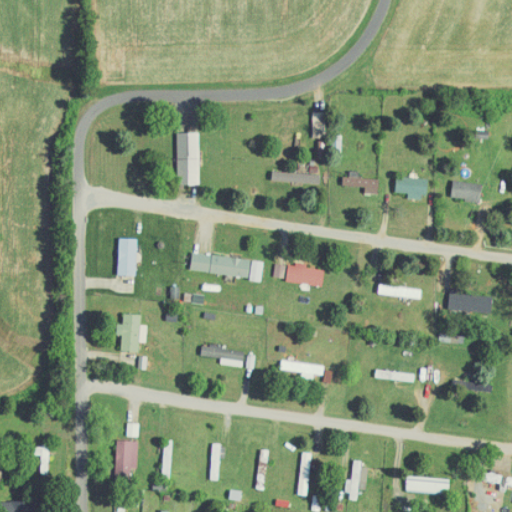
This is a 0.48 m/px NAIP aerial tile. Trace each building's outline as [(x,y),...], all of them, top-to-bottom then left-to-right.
[(326,138),(327,113),(315,113),(314,138),(326,138)] [(200,133),(178,133),(179,185),(201,184),(200,133)] [(366,187),(366,193),(379,194),(380,179),(344,177),(344,186),(366,187)] [(429,179),(397,177),(397,193),(409,193),(409,197),(428,198),(429,179)] [(481,202),(484,185),(454,180),(452,197),(481,202)] [(139,239),(120,238),(119,275),(137,276),(139,239)] [(192,271),(250,277),(252,259),(193,253),(192,271)] [(265,263),(253,261),(250,280),(262,282),(265,263)] [(290,263),(287,281),(323,287),(326,270),(290,263)] [(287,266),(277,265),(276,276),(286,277),(287,266)] [(147,343),(148,326),(142,326),(143,315),(125,314),(124,324),(118,324),(117,335),(123,336),(122,351),(140,352),(140,342),(147,343)] [(245,349),(203,348),(203,357),(225,358),(225,364),(244,365),(245,349)] [(304,371),(303,378),(313,378),(313,373),(324,374),(324,363),(311,363),(312,354),(283,353),(282,371),(304,371)] [(138,469),(140,442),(118,441),(116,478),(132,479),(132,468),(138,469)] [(367,491),(369,467),(362,466),(363,462),(355,461),(353,480),(350,480),(348,498),(358,500),(359,490),(367,491)] [(0,511),(38,511),(39,503),(0,501),(0,511)]
